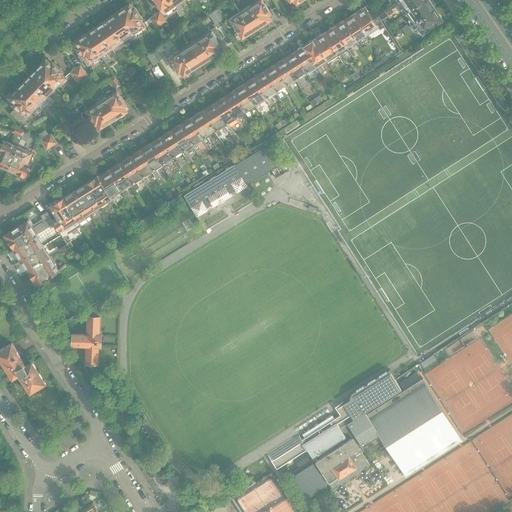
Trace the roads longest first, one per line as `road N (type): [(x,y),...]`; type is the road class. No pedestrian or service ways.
road 1 (residential): [(0,215),(338,0)]
road 2 (residential): [(104,448),(0,269)]
road 3 (residential): [(0,78),(19,54),(98,0)]
